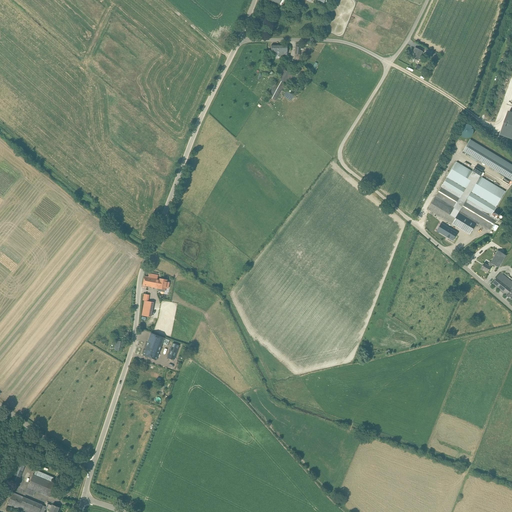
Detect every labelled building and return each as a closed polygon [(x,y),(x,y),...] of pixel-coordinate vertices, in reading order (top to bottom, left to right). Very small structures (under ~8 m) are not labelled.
[(287,45),(271,45),(271,53),(279,53),(279,56),(287,56),(287,45)] [(422,52),(415,48),(413,51),(414,52),(413,53),(412,53),(410,57),(411,57),(410,60),(413,62),(415,59),(418,61),(422,52)] [(436,54),(426,49),(424,53),(432,57),(432,56),(435,58),(436,54)] [(293,75),(283,69),(268,97),(275,101),(285,83),(288,79),(290,80),(293,75)] [(511,112),(508,112),(500,135),(510,138),(511,138),(511,112)] [(460,131),(460,132),(460,133),(460,134),(461,135),(461,136),(462,136),(462,137),(463,137),(464,137),(464,138),(465,138),(466,138),(467,138),(468,138),(469,138),(469,137),(470,137),(471,137),(471,136),(472,135),(472,134),(473,134),(473,133),(473,132),(473,131),(473,130),(473,129),(473,128),(472,128),(472,127),(471,126),(470,126),(470,125),(469,125),(468,125),(468,124),(467,124),(466,124),(465,125),(464,125),(463,125),(463,126),(462,126),(461,127),(461,128),(460,128),(460,129),(460,130),(460,131)] [(463,152),(511,181),(511,179),(511,164),(470,139),(463,152)] [(475,205),(466,218),(463,215),(456,226),(460,228),(469,234),(476,224),(492,233),(500,220),(475,205)] [(458,235),(442,225),(437,233),(454,242),(458,235)] [(493,264),(498,268),(506,256),(498,251),(491,262),(490,261),(487,265),(484,263),(480,269),(487,273),(493,264)] [(144,276),(143,286),(165,290),(166,288),(168,289),(169,283),(167,282),(167,280),(158,278),(158,275),(149,273),(148,277),(144,276)] [(500,273),(492,284),(506,295),(511,300),(511,286),(508,284),(511,281),(500,273)] [(144,301),(140,315),(149,318),(152,303),(144,301)] [(123,328),(121,339),(129,340),(131,329),(123,328)] [(164,338),(151,333),(145,348),(146,348),(145,350),(143,356),(156,360),(164,338)] [(114,351),(121,352),(123,342),(115,341),(114,351)] [(173,343),(167,358),(174,361),(179,345),(173,343)] [(9,480),(18,484),(26,464),(18,461),(9,480)] [(33,473),(25,493),(33,496),(36,491),(50,497),(56,484),(51,482),(53,477),(36,470),(34,474),(33,473)] [(43,511),(46,507),(13,493),(8,505),(23,511),(43,511)]
